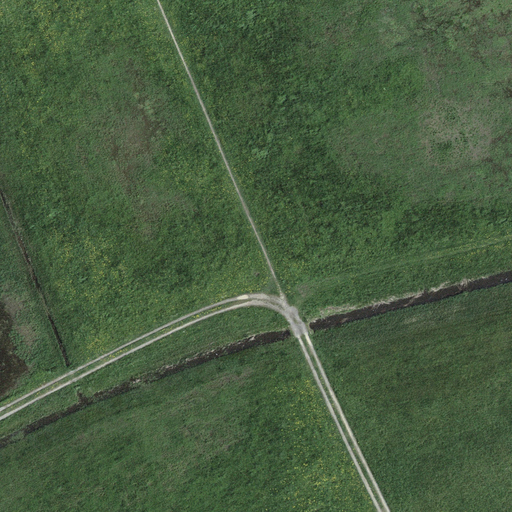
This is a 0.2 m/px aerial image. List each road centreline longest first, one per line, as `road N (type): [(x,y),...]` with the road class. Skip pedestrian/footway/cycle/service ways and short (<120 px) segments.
road 1 (track): [(288,308),(256,299),(208,310),(0,413)]
road 2 (track): [(385,511),(288,308)]
